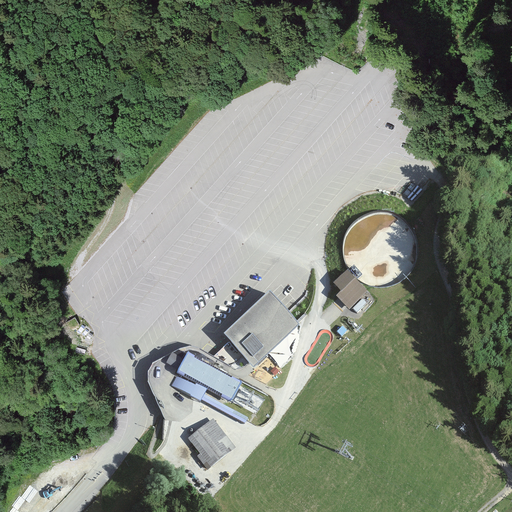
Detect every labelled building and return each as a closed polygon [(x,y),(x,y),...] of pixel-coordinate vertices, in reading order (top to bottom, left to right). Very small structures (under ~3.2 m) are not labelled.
[(362,284),(372,288),(383,289),(394,287),(404,282),(412,274),(418,264),(420,252),(418,242),(414,231),(406,223),(397,217),(386,214),(374,214),(364,218),(355,225),(348,234),(344,245),(344,256),(347,267),(353,276),(362,284)] [(337,299),(350,311),(367,293),(347,274),(334,287),(342,295),(337,299)] [(300,321),(270,289),(223,332),(253,365),(300,321)] [(240,381),(187,353),(171,384),(245,424),(249,417),(205,394),(208,389),(229,400),(240,381)] [(190,438),(208,464),(228,450),(226,436),(215,420),(190,438)]
